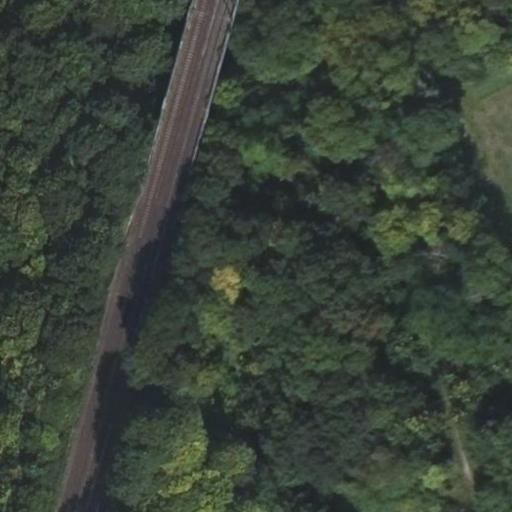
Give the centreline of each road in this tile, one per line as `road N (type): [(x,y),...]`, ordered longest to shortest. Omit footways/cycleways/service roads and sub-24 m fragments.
road 1 (track): [(105,0),(243,56),(273,77),(436,306),(511,387)]
road 2 (track): [(482,511),(438,420),(423,279)]
